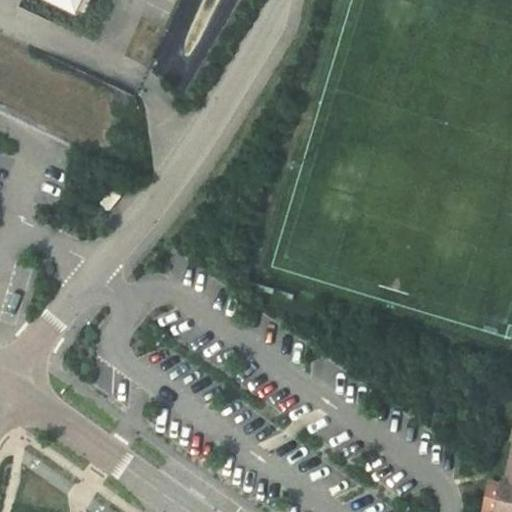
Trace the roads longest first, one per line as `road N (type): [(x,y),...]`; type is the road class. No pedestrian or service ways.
road 1 (unclassified): [(282,0),(131,229),(12,382)]
road 2 (unclassified): [(12,382),(195,511)]
road 3 (unknown): [(0,12),(127,79)]
